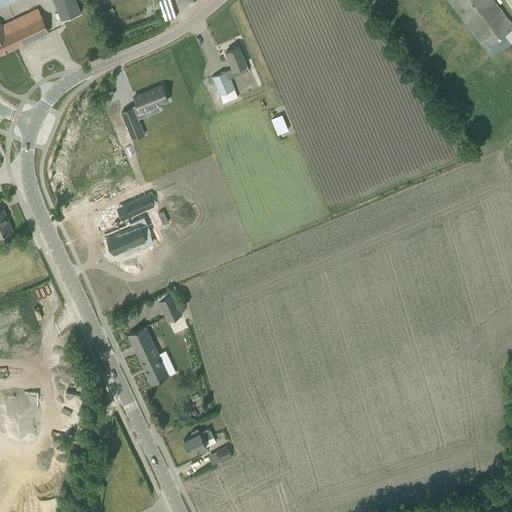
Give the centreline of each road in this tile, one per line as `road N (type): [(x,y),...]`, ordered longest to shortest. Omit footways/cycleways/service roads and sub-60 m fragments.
road 1 (tertiary): [(116,375),(28,187),(33,125)]
road 2 (tertiary): [(33,125),(62,86),(155,44),(218,0)]
road 3 (tertiary): [(181,511),(116,375)]
road 4 (unclassified): [(89,511),(116,375)]
